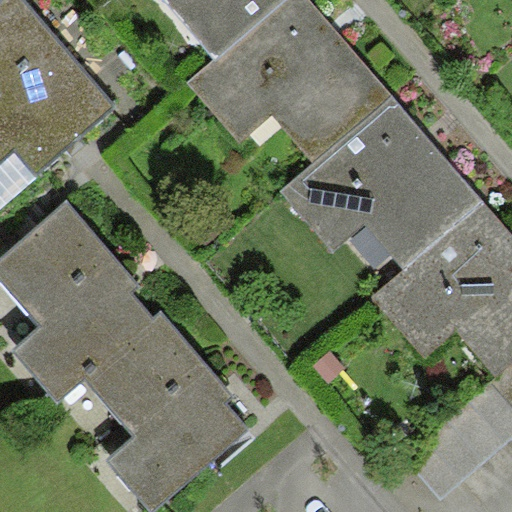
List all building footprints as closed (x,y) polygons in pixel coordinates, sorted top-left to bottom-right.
[(0,0),(0,142),(11,134),(31,160),(107,100),(28,0),(0,0)] [(176,0),(214,45),(265,0),(176,0)] [(319,142),(387,85),(317,0),(265,0),(214,45),(193,62),(257,137),(291,109),(319,142)] [(407,246),(475,189),(387,85),(319,142),(285,171),(345,242),(379,213),(407,246)] [(495,351),(511,337),(511,232),(475,189),(407,246),(373,276),(433,347),(467,318),(495,351)] [(79,358),(153,299),(64,190),(0,241),(0,261),(38,307),(14,326),(56,377),(79,358)] [(146,486),(242,408),(153,299),(79,358),(131,422),(108,440),(146,486)] [(511,417),(511,337),(495,351),(394,437),(433,484),(511,417)]
